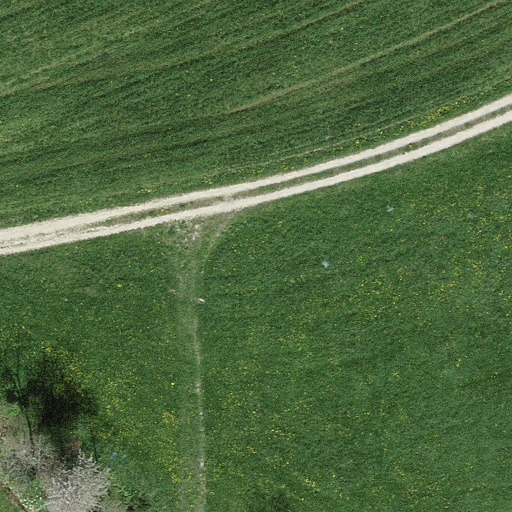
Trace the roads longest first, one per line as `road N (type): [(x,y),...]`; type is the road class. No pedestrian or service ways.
road 1 (track): [(0,245),(191,208),(376,159),(511,109)]
road 2 (track): [(191,208),(191,511)]
